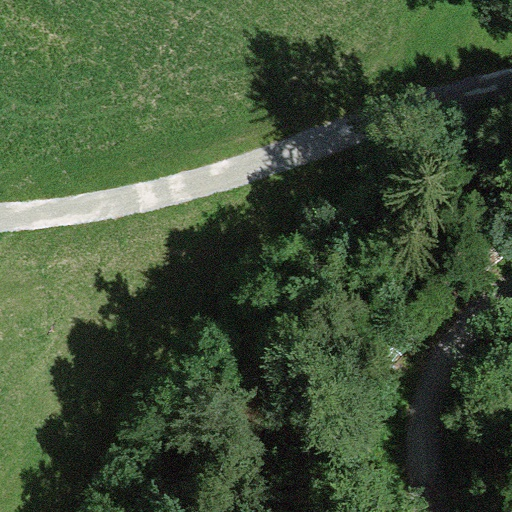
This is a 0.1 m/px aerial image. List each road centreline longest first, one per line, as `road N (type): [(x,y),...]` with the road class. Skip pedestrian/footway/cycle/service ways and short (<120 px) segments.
road 1 (track): [(0,221),(161,196),(511,84)]
road 2 (track): [(511,298),(493,308),(442,371),(422,438),(427,511)]
